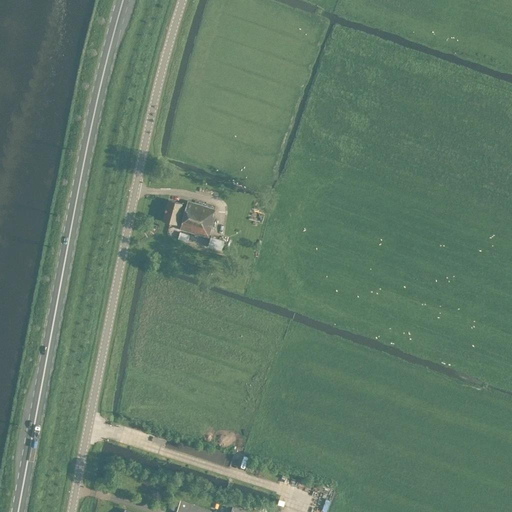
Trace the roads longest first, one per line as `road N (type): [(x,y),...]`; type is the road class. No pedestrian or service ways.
road 1 (unclassified): [(71,511),(134,188),(181,0)]
road 2 (primary): [(19,511),(74,202),(123,0)]
